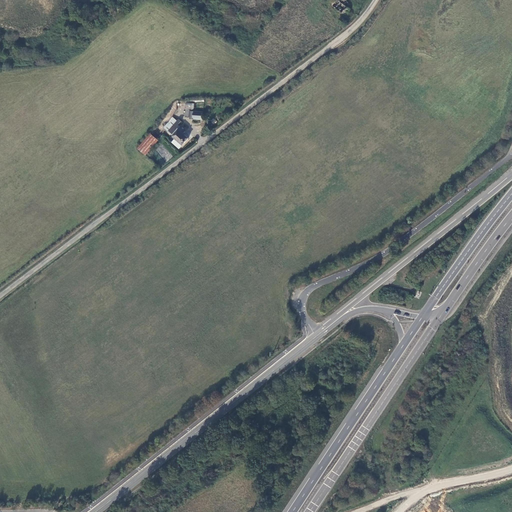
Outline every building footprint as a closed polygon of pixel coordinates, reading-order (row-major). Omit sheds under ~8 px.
[(336,0),(331,6),(335,9),(345,17),(348,14),(347,13),(349,10),(347,8),(336,0)] [(336,0),(347,8),(351,5),(344,0),(336,0)] [(200,121),(201,113),(188,113),(188,120),(200,121)] [(175,122),(170,118),(162,129),(166,133),(175,122)] [(177,150),(180,147),(186,139),(181,135),(183,132),(176,127),(179,123),(176,120),(175,122),(166,133),(174,139),(170,144),(177,150)] [(158,141),(150,135),(138,150),(146,156),(158,141)]
